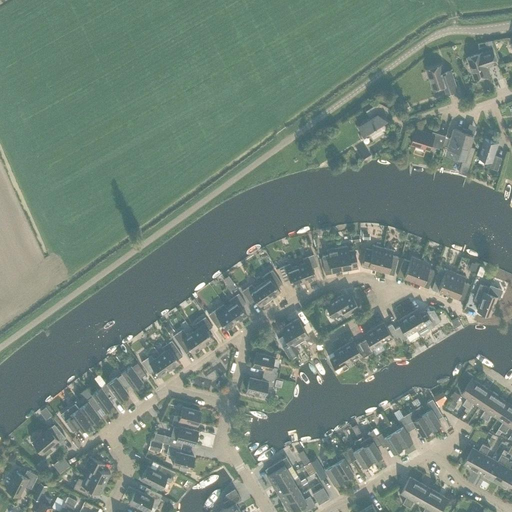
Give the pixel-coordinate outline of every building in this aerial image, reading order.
[(497,63),(493,50),(483,53),(482,52),(467,57),(475,80),(490,75),(487,66),(497,63)] [(444,72),(441,64),(427,69),(433,89),(444,86),(446,94),(457,90),(451,70),(444,72)] [(373,140),(389,130),(384,122),(391,109),(379,102),(379,103),(366,111),(370,118),(358,126),(364,134),(368,132),(373,140)] [(416,129),(411,144),(430,150),(431,146),(441,149),(440,151),(441,151),(442,147),(445,138),(446,134),(445,136),(432,131),(431,134),(416,129)] [(445,138),(442,147),(460,153),(458,157),(465,160),(473,135),(454,129),(451,140),(445,138)] [(498,170),(502,158),(494,155),(498,143),(485,138),(479,157),(488,160),(486,166),(498,170)] [(462,161),(459,172),(467,175),(470,163),(462,161)] [(377,268),(383,247),(373,245),(371,250),(365,248),(361,266),(367,268),(368,265),(377,268)] [(337,248),(341,268),(350,267),(351,269),(358,268),(354,250),(348,251),(347,246),(337,248)] [(383,247),(377,268),(387,270),(386,273),(393,275),(398,257),(392,255),(393,250),(383,247)] [(331,270),(341,268),(337,248),(326,250),(327,255),(321,256),(325,274),(331,273),(331,270)] [(298,265),(304,282),(316,278),(312,268),(317,265),(313,254),(302,258),(304,263),(298,265)] [(413,279),(420,260),(411,256),(409,261),(403,259),(396,276),(403,278),(404,276),(413,279)] [(420,260),(413,279),(422,283),(421,285),(428,288),(434,271),(428,268),(430,263),(420,260)] [(304,282),(298,265),(291,268),(289,263),(279,268),(284,281),(290,278),(293,287),(304,282)] [(480,265),(476,274),(481,276),(485,267),(480,265)] [(260,284),(270,299),(280,292),(276,287),(281,283),(272,269),(262,276),(265,280),(260,284)] [(447,293),(455,273),(445,269),(443,274),(438,272),(431,289),(437,291),(438,289),(447,293)] [(455,273),(447,293),(457,296),(456,298),(462,301),(469,284),(463,281),(465,277),(455,273)] [(479,283),(474,296),(481,299),(476,310),(489,315),(497,296),(499,297),(502,289),(490,284),(489,287),(479,283)] [(270,299),(260,284),(254,288),(251,284),(241,291),(250,302),(255,299),(260,306),(270,299)] [(226,308),(236,322),(246,315),(240,306),(245,303),(238,293),(229,300),(232,304),(226,308)] [(345,300),(342,294),(325,304),(327,307),(325,308),(325,309),(325,311),(325,312),(326,314),(327,315),(328,315),(329,315),(331,314),(333,317),(342,311),(345,316),(349,314),(359,308),(351,296),(345,300)] [(236,322),(226,308),(220,312),(218,307),(208,314),(217,327),(222,324),(226,329),(236,322)] [(407,315),(416,330),(420,336),(429,331),(429,330),(434,326),(433,325),(437,322),(440,321),(433,310),(425,310),(420,314),(417,309),(407,315)] [(406,336),(416,330),(407,315),(397,321),(400,326),(394,329),(399,336),(398,336),(402,341),(407,338),(406,336)] [(192,331),(203,346),(213,339),(207,330),(212,327),(205,317),(195,323),(198,327),(192,331)] [(288,323),(299,342),(304,338),(308,345),(318,340),(312,329),(306,332),(298,318),(288,323)] [(394,329),(391,323),(386,327),(383,322),(373,328),(382,343),(392,337),(393,339),(398,336),(399,336),(394,329)] [(294,345),(299,342),(288,323),(279,329),(288,344),(282,347),(289,357),(298,351),(294,345)] [(203,346),(192,331),(187,335),(182,328),(173,335),(185,353),(190,350),(193,353),(203,346)] [(382,343),(373,328),(363,334),(366,339),(361,342),(368,354),(373,351),(372,349),(382,343)] [(159,355),(169,370),(179,362),(177,359),(182,356),(171,340),(162,347),(165,351),(159,355)] [(368,354),(361,342),(356,345),(353,340),(343,346),(352,361),(362,355),(363,357),(364,356),(367,360),(371,358),(370,357),(368,354)] [(346,364),(352,361),(343,346),(333,352),(334,355),(329,358),(337,372),(347,366),(346,364)] [(262,374),(274,377),(277,367),(271,366),(273,357),(255,352),(252,366),(264,368),(262,374)] [(169,370),(159,355),(153,359),(150,355),(141,361),(149,373),(154,369),(159,377),(169,370)] [(130,385),(132,389),(143,382),(140,378),(145,374),(137,363),(132,366),(131,365),(121,373),(121,374),(122,374),(130,385)] [(125,389),(130,385),(122,374),(121,374),(117,377),(116,376),(106,383),(115,396),(118,400),(128,393),(125,389)] [(266,386),(272,387),(274,377),(262,374),(261,380),(249,377),(246,390),(264,395),(266,386)] [(466,407),(480,384),(471,378),(461,394),(467,397),(462,404),(466,407)] [(110,399),(115,396),(106,383),(91,394),(92,396),(100,407),(103,411),(113,403),(110,399)] [(479,406),(490,390),(480,384),(466,407),(469,409),(474,402),(479,406)] [(484,419),(499,396),(490,390),(479,406),(485,409),(480,416),(484,419)] [(442,391),(433,397),(438,406),(440,404),(442,403),(445,397),(445,396),(442,391)] [(95,410),(100,407),(92,396),(87,399),(88,400),(78,407),(90,424),(100,417),(95,410)] [(497,418),(507,402),(499,396),(484,419),(487,421),(492,414),(497,418)] [(417,407),(431,429),(440,424),(437,419),(442,415),(432,398),(426,402),(430,408),(425,411),(421,405),(417,407)] [(502,431),(511,415),(511,405),(507,402),(497,418),(503,422),(498,428),(502,431)] [(90,424),(78,407),(78,408),(75,403),(70,407),(73,411),(68,415),(69,416),(64,420),(72,431),(77,427),(80,431),(90,424)] [(183,428),(183,427),(185,422),(197,425),(200,411),(182,407),(180,416),(174,415),(171,425),(179,427),(183,428)] [(421,435),(431,429),(417,407),(403,416),(411,429),(416,426),(421,435)] [(511,415),(502,431),(505,433),(510,426),(511,427),(511,415)] [(406,432),(411,429),(403,416),(398,419),(404,429),(398,432),(392,422),(388,425),(390,428),(402,448),(412,441),(406,432)] [(59,442),(65,437),(54,424),(32,442),(42,453),(57,440),(59,442)] [(197,431),(183,427),(183,428),(179,427),(177,435),(171,434),(169,444),(181,447),(182,441),(194,444),(197,431)] [(396,451),(402,448),(390,428),(386,430),(390,437),(385,440),(381,433),(376,436),(377,439),(378,439),(381,444),(383,447),(387,444),(393,453),(396,451)] [(381,444),(378,439),(377,439),(376,436),(372,430),(367,433),(372,440),(366,443),(362,436),(358,439),(371,461),(381,455),(376,447),(381,444)] [(362,467),(371,461),(358,439),(354,441),(358,448),(353,451),(350,447),(345,450),(352,461),(357,458),(362,467)] [(473,469),(486,446),(482,443),(478,451),(472,447),(463,463),(473,469)] [(179,453),(181,447),(169,444),(166,454),(175,456),(172,465),(190,470),(194,456),(179,453)] [(483,474),(492,458),(486,455),(490,448),(486,446),(473,469),(483,474)] [(347,464),(352,461),(345,450),(341,453),(343,457),(338,460),(334,454),(330,456),(343,478),(352,473),(347,464)] [(53,460),(59,469),(70,461),(63,452),(53,460)] [(492,480),(505,456),(501,454),(497,461),(492,458),(483,474),(492,480)] [(86,474),(104,484),(110,473),(98,467),(101,462),(89,456),(84,466),(89,469),(86,474)] [(271,484),(289,473),(286,468),(291,465),(286,456),(273,464),(276,469),(266,475),(271,484)] [(334,484),(343,478),(330,456),(325,459),(329,465),(324,469),(334,484)] [(503,485),(511,469),(505,465),(509,458),(505,456),(492,480),(503,485)] [(320,478),(326,475),(318,463),(313,466),(316,471),(320,478)] [(175,472),(161,465),(158,471),(147,466),(140,479),(160,489),(165,479),(170,482),(175,472)] [(312,465),(306,469),(310,474),(316,471),(313,466),(312,465)] [(511,469),(503,485),(511,490),(511,488),(511,469)] [(30,488),(37,475),(27,470),(23,476),(15,471),(6,489),(18,496),(24,485),(30,488)] [(277,494),(300,480),(298,476),(293,479),(289,473),(271,484),(277,494)] [(99,494),(104,484),(86,474),(83,480),(78,478),(73,488),(85,494),(88,488),(99,494)] [(406,505),(420,483),(410,477),(401,493),(407,496),(402,503),(406,505)] [(283,504),(301,493),(297,487),(302,484),(300,480),(277,494),(283,504)] [(49,511),(52,507),(47,505),(50,499),(41,495),(46,486),(40,483),(32,497),(40,501),(34,511),(49,511)] [(420,504),(429,488),(420,483),(406,505),(410,508),(414,500),(420,504)] [(318,504),(329,497),(323,487),(312,493),(318,504)] [(135,489),(128,503),(146,511),(152,511),(155,508),(159,498),(161,495),(161,494),(149,488),(146,495),(135,489)] [(428,511),(439,493),(429,488),(420,504),(425,507),(422,511),(428,511)] [(301,493),(283,504),(288,511),(290,511),(299,507),(301,511),(302,511),(314,505),(309,495),(304,499),(301,493)] [(439,493),(428,511),(432,511),(433,511),(434,511),(440,511),(448,498),(439,493)] [(239,511),(240,511),(235,503),(241,499),(237,494),(223,502),(226,508),(219,511),(239,511)] [(71,511),(77,501),(67,495),(58,511),(71,511)] [(85,500),(78,511),(101,511),(102,509),(85,500)]
